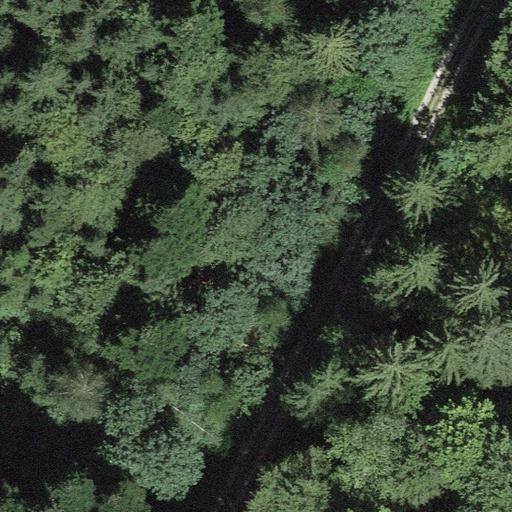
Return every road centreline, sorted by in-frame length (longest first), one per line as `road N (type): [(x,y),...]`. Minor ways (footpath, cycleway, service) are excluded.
road 1 (track): [(472,0),(414,106),(227,511)]
road 2 (track): [(238,491),(511,378)]
